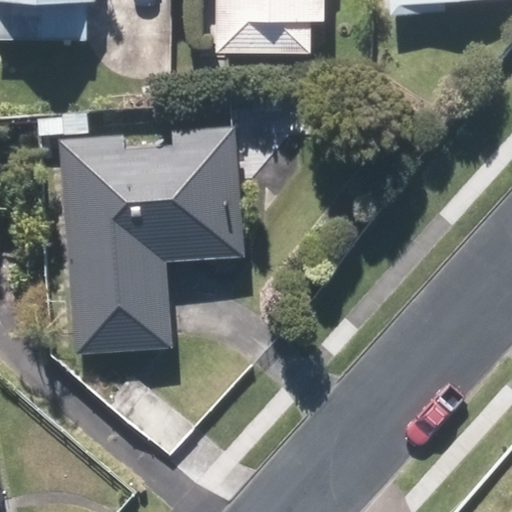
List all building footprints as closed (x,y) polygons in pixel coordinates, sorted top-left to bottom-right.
[(1,0),(1,33),(94,33),(93,0),(1,0)] [(228,0),(228,41),(321,46),(322,10),(334,12),(334,0),(228,0)] [(400,0),(401,9),(453,5),(452,0),(400,0)] [(129,105),(108,106),(109,126),(73,129),(87,345),(182,339),(176,253),(250,249),(243,121),(189,125),(190,135),(135,139),(134,125),(129,125),(129,105)] [(71,111),(46,112),(47,130),(72,129),(71,111)] [(0,511),(14,511),(0,428),(0,511)]
